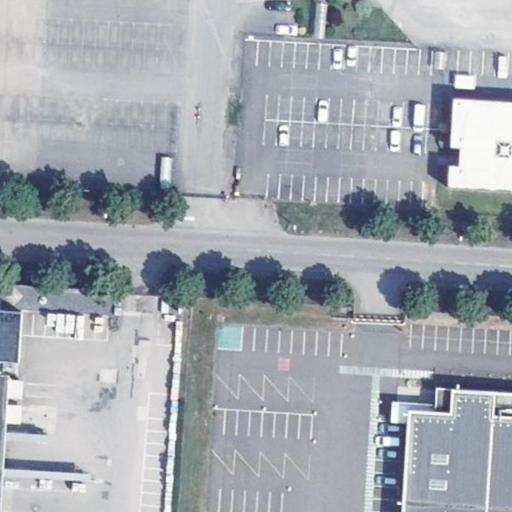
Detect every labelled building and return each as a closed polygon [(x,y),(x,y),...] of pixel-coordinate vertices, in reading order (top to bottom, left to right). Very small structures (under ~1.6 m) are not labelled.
[(497,103),(453,100),(450,150),(460,150),(458,168),(448,168),(447,190),(490,193),(492,168),(511,169),(511,173),(510,194),(511,194),(511,127),(495,126),(497,103)] [(511,104),(497,103),(495,126),(511,127),(511,104)] [(511,173),(511,169),(492,168),(490,193),(510,194),(511,173)] [(0,360),(7,361),(19,362),(23,311),(0,309),(0,360)] [(1,511),(11,374),(6,375),(0,374),(0,511),(1,511)] [(511,511),(511,398),(463,395),(462,419),(420,416),(414,511),(511,511)]
